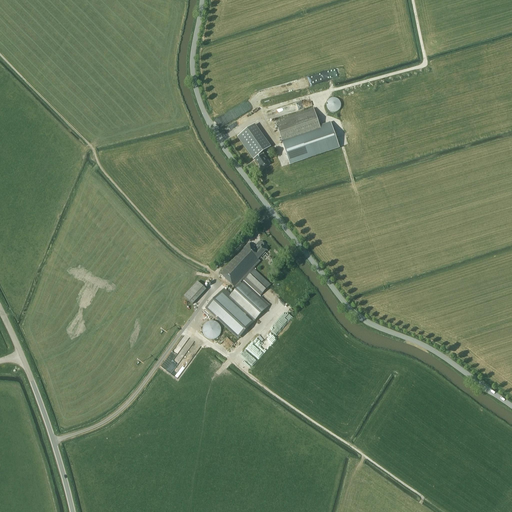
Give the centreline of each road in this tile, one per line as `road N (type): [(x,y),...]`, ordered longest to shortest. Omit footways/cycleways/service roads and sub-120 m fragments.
road 1 (tertiary): [(511,407),(424,346),(355,315),(240,172),(207,120),(193,78),(202,0)]
road 2 (track): [(0,54),(172,246),(216,274)]
road 3 (tertiary): [(71,511),(56,449),(0,311)]
